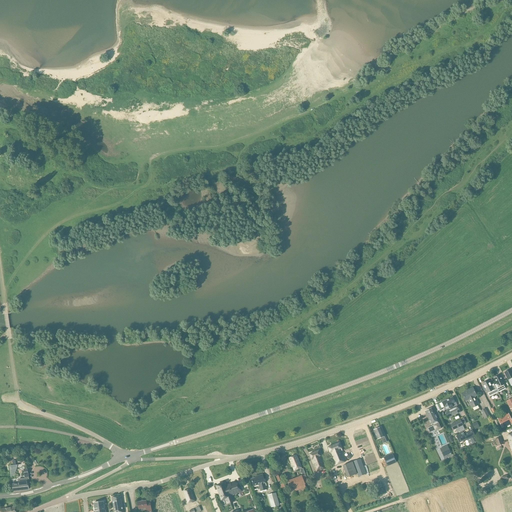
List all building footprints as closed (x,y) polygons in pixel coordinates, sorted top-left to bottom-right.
[(499,375),(494,378),(497,384),(494,385),(498,393),(505,389),(503,385),(504,384),(499,375)] [(488,380),(482,383),(489,397),(498,393),(494,384),(491,385),(488,380)] [(475,396),(477,395),(473,388),(462,393),(466,401),(467,400),(468,400),(472,408),(479,405),(475,396)] [(444,407),(446,410),(457,405),(456,402),(455,402),(453,397),(442,402),(444,407)] [(445,412),(448,418),(460,412),(457,406),(445,412)] [(432,408),(425,411),(431,425),(432,424),(433,426),(427,428),(429,433),(435,430),(435,431),(441,428),(438,421),(432,408)] [(505,416),(498,420),(502,428),(511,422),(511,420),(508,413),(504,415),(505,416)] [(463,418),(451,424),(454,430),(455,429),(456,433),(465,429),(462,424),(466,423),(463,418)] [(381,438),(383,443),(387,442),(380,427),(374,430),(378,439),(381,438)] [(464,433),(457,436),(459,442),(465,439),(465,440),(475,436),(472,430),(464,434),(464,433)] [(495,439),(497,446),(503,444),(501,437),(495,439)] [(346,461),(339,443),(328,447),(335,465),(346,461)] [(441,451),(443,456),(451,453),(448,447),(441,451)] [(319,450),(309,454),(317,472),(326,468),(319,450)] [(396,462),(392,453),(384,456),(388,465),(396,462)] [(289,480),(292,489),(305,484),(305,483),(308,482),(303,469),(302,469),(301,468),(301,467),(296,455),(289,458),(294,470),(300,468),(301,471),(300,471),(301,474),(302,473),(303,476),(302,476),(289,480)] [(357,460),(343,466),(347,477),(357,474),(358,477),(366,474),(361,459),(357,460)] [(28,469),(24,470),(24,475),(25,479),(19,479),(19,483),(12,484),(13,491),(29,489),(28,482),(29,482),(28,475),(28,469)] [(259,484),(261,491),(266,489),(265,483),(262,474),(258,476),(258,477),(251,479),(253,486),(259,484)] [(235,482),(225,486),(229,496),(232,495),(242,491),(240,486),(237,487),(235,482)] [(224,483),(217,486),(222,499),(225,498),(227,503),(227,504),(230,503),(231,503),(234,502),(234,501),(232,496),(233,496),(232,495),(229,496),(225,486),(224,483)] [(285,483),(278,485),(280,491),(287,488),(285,483)] [(183,491),(188,503),(192,502),(195,501),(190,488),(183,491)] [(279,505),(276,493),(268,495),(272,507),(279,505)] [(112,497),(114,511),(123,511),(121,496),(112,497)] [(148,511),(149,511),(151,511),(150,502),(146,502),(146,501),(138,502),(139,509),(142,508),(142,511),(148,511)] [(94,511),(105,511),(105,510),(104,510),(103,502),(94,503),(95,511),(94,511)]
